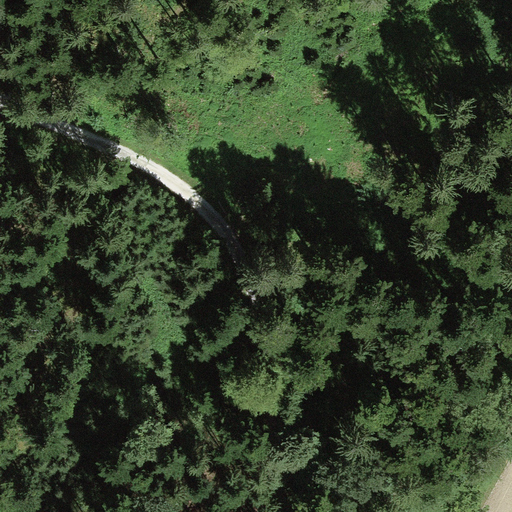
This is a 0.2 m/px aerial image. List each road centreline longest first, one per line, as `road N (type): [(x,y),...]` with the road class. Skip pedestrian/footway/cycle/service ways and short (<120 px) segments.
road 1 (track): [(0,99),(177,184),(231,241),(260,309),(285,511)]
road 2 (track): [(511,394),(446,511)]
